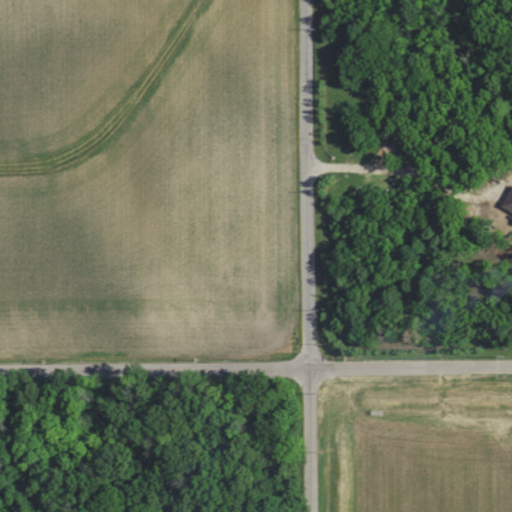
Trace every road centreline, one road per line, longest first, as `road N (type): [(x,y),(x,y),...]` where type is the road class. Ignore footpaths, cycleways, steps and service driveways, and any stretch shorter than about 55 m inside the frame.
road 1 (residential): [(0,362),(511,350)]
road 2 (residential): [(323,511),(317,0)]
